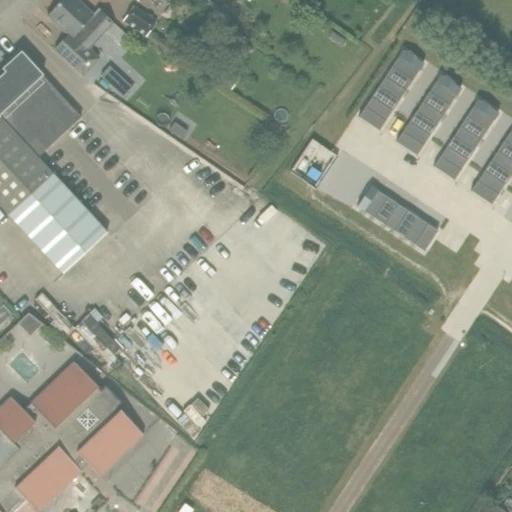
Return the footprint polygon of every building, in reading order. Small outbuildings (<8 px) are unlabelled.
[(111,38),(119,30),(111,23),(112,22),(97,9),(91,15),(74,0),(60,0),(45,15),(67,35),(53,49),(81,75),(97,58),(87,49),(104,31),(111,38)] [(214,15),(219,7),(208,0),(203,8),(214,15)] [(122,18),(132,25),(146,34),(155,22),(131,6),(122,18)] [(0,130),(31,164),(42,176),(48,170),(33,154),(77,114),(22,55),(0,76),(0,130)] [(397,57),(357,117),(378,131),(418,70),(397,57)] [(230,90),(238,77),(217,64),(209,76),(230,90)] [(119,78),(111,88),(123,99),(132,90),(119,78)] [(434,81),(394,142),(415,156),(455,95),(434,81)] [(472,106),(431,166),(452,180),(493,120),(472,106)] [(186,132),(173,123),(168,130),(181,139),(186,132)] [(42,176),(31,164),(0,130),(0,206),(8,215),(8,214),(62,274),(106,233),(48,170),(42,176)] [(511,132),(509,130),(469,191),(490,205),(511,171),(511,132)] [(376,190),(362,211),(423,251),(436,230),(376,190)] [(28,335),(40,323),(27,313),(17,323),(28,335)] [(0,511),(11,511),(14,509),(23,500),(24,499),(36,511),(77,474),(80,471),(77,467),(78,467),(83,461),(84,461),(99,476),(142,435),(116,407),(121,402),(104,385),(99,390),(73,362),(29,403),(32,407),(25,413),(22,410),(10,397),(0,406),(0,511)] [(484,511),(503,511),(491,503),(484,511)]
